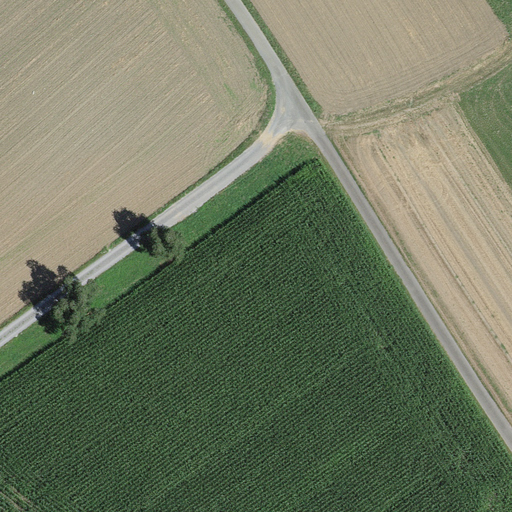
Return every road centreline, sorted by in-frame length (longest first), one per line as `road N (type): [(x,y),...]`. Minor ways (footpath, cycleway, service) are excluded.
road 1 (track): [(226,0),(511,441)]
road 2 (track): [(0,333),(245,157),(295,111)]
